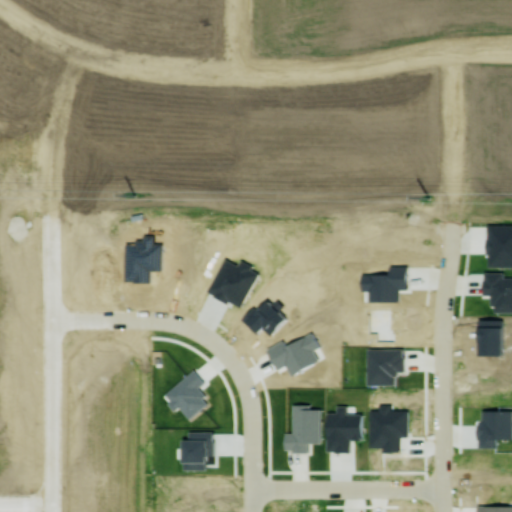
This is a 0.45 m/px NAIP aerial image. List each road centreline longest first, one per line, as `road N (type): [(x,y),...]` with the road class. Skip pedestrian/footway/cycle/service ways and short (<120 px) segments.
road 1 (residential): [(443,511),(452,50)]
road 2 (residential): [(511,50),(240,70),(146,64)]
road 3 (residential): [(50,511),(50,209)]
road 4 (residential): [(252,488),(444,489)]
road 5 (residential): [(225,348),(179,321),(50,321)]
road 6 (residential): [(251,511),(252,409),(248,385),(225,348)]
